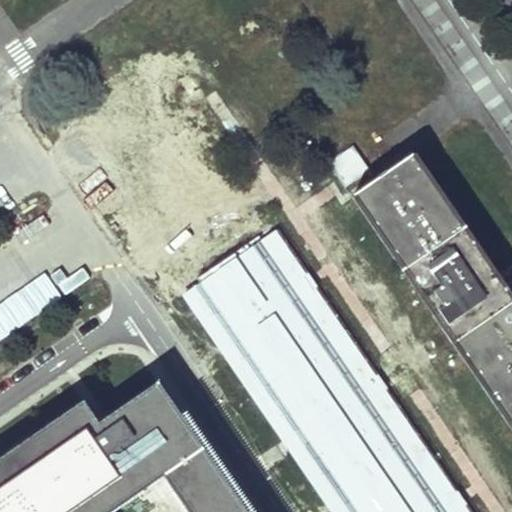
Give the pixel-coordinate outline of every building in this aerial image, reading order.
[(369,171),(352,147),(328,164),(345,188),(369,171)] [(511,298),(413,154),(352,196),(445,333),(511,429),(511,298)] [(275,231),(184,296),(335,511),(470,511),(461,497),(306,272),(275,231)] [(170,511),(245,511),(156,383),(99,422),(148,492),(154,488),(170,511)] [(85,402),(0,459),(0,511),(118,511),(148,492),(99,422),(85,402)]
